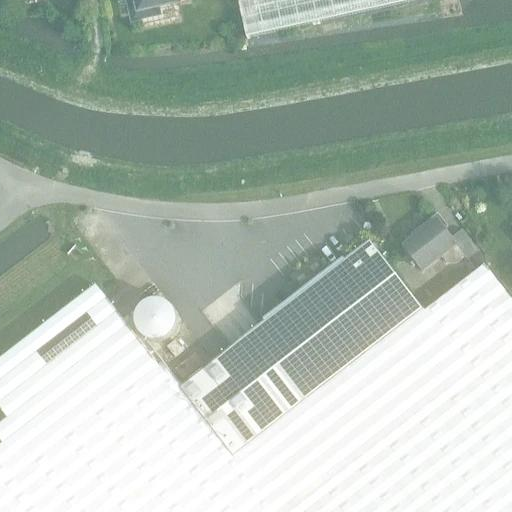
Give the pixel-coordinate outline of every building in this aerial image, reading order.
[(128,0),(134,20),(159,14),(157,7),(178,2),(177,0),(128,0)] [(237,0),(247,41),(431,0),(237,0)] [(463,257),(476,274),(485,267),(478,252),(461,230),(450,239),(437,221),(404,247),(423,272),(442,257),(449,267),(463,257)] [(237,457),(424,313),(369,244),(183,388),(237,457)] [(511,511),(511,302),(485,267),(476,274),(424,313),(237,457),(279,511),(511,511)] [(20,475),(159,367),(97,287),(0,361),(0,416),(5,423),(0,427),(0,448),(0,449),(20,475)] [(174,340),(166,346),(174,357),(182,351),(174,340)] [(195,355),(175,370),(183,381),(203,365),(195,355)] [(161,365),(159,367),(20,475),(0,449),(0,511),(279,511),(237,457),(183,388),(180,390),(161,365)]
